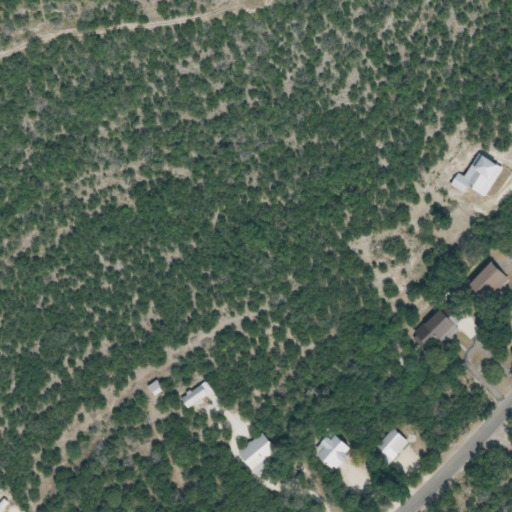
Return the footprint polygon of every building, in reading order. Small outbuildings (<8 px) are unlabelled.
[(472,289),(488,305),(511,280),(511,277),(497,263),(472,289)] [(416,335),(434,354),(468,320),(450,302),(416,335)] [(211,393),(201,383),(184,403),(194,412),(211,393)] [(390,465),(412,443),(396,428),(378,445),(385,452),(381,456),(390,465)] [(356,452),(335,430),(316,448),(337,470),(356,452)] [(284,452),(263,431),(240,455),(261,476),(284,452)]
